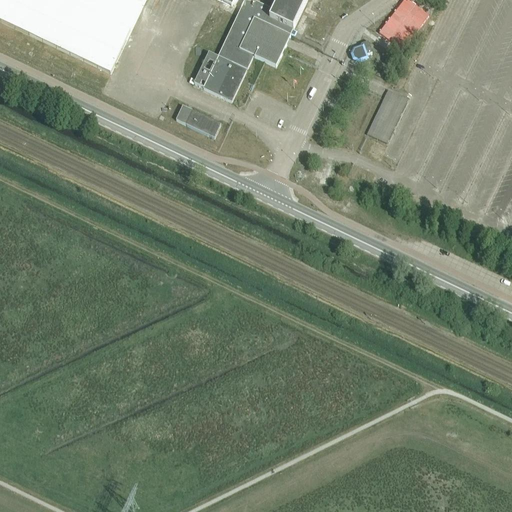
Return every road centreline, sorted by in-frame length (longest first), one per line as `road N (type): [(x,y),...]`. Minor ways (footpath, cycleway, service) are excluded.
road 1 (tertiary): [(511,313),(0,68)]
road 2 (unknown): [(425,191),(407,182),(455,78)]
road 3 (unknown): [(291,142),(357,158),(407,182)]
